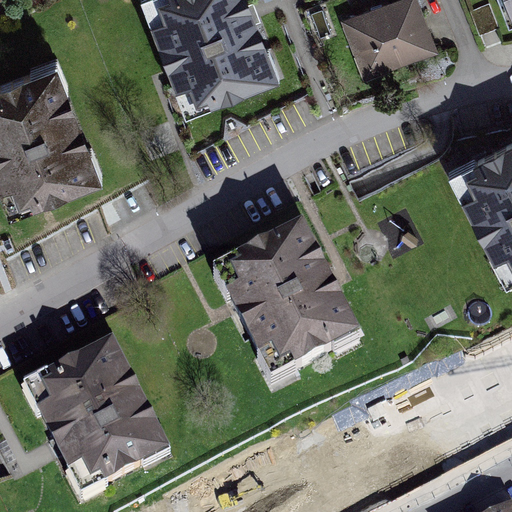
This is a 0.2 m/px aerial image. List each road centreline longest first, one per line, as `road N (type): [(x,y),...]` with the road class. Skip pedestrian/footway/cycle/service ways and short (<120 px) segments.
road 1 (residential): [(118,258),(342,134)]
road 2 (residential): [(0,321),(118,258)]
